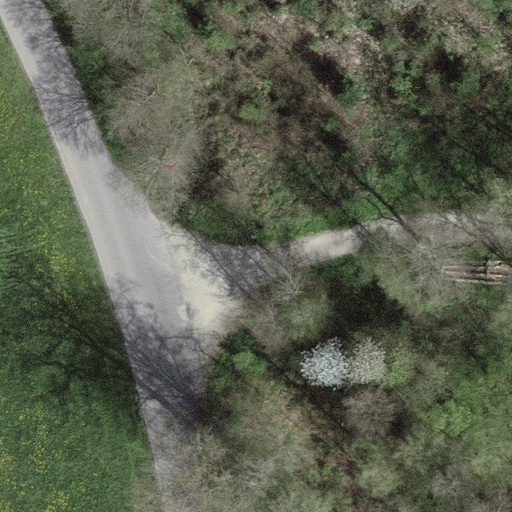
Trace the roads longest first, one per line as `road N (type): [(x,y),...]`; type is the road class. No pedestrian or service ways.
road 1 (residential): [(184,511),(135,282),(19,0)]
road 2 (track): [(135,282),(379,231),(511,229)]
